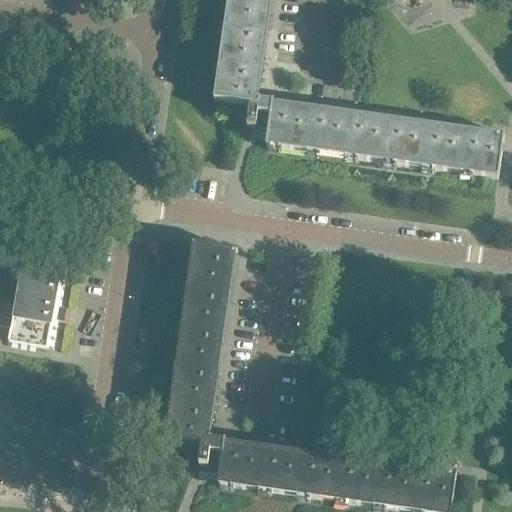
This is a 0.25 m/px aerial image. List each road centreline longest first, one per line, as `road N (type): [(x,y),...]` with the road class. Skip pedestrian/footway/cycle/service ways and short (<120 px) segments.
road 1 (residential): [(84,510),(130,206)]
road 2 (residential): [(511,257),(282,226)]
road 3 (residential): [(285,412),(259,407),(282,226)]
road 4 (residential): [(130,206),(154,36)]
road 5 (residential): [(154,36),(0,14)]
road 6 (residential): [(282,226),(130,206)]
